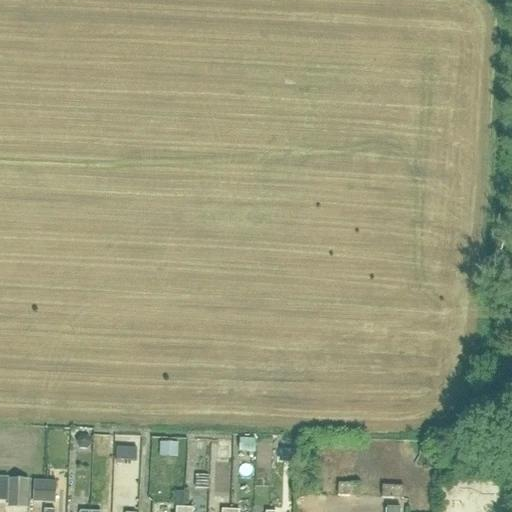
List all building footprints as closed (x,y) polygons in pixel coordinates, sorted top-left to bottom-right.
[(197,441),(197,463),(210,464),(210,441),(197,441)] [(177,445),(159,444),(159,458),(176,459),(177,445)] [(185,465),(151,464),(151,489),(185,490),(185,465)] [(209,468),(196,468),(196,484),(195,491),(208,492),(209,485),(209,468)] [(27,510),(28,482),(8,482),(8,480),(0,479),(0,502),(7,503),(7,509),(27,510)] [(33,482),(32,498),(32,504),(55,505),(55,482),(33,482)] [(337,497),(358,498),(359,486),(338,485),(337,497)] [(381,499),(402,500),(403,488),(382,487),(381,499)] [(184,511),(185,509),(183,509),(184,494),(177,494),(175,511),(184,511)] [(332,511),(333,502),(299,501),(298,511),(332,511)] [(403,511),(403,503),(386,502),(385,511),(403,511)]
